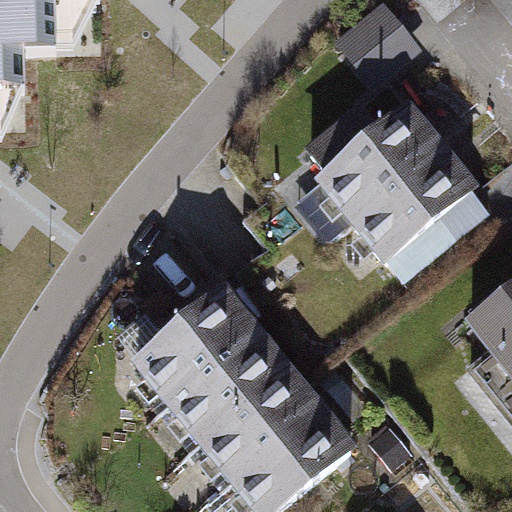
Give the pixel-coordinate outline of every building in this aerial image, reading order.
[(0,0),(0,88),(23,87),(22,44),(54,43),(52,0),(0,0)] [(393,0),(344,42),(379,84),(430,42),(394,0),(393,0)] [(386,284),(483,211),(416,123),(319,195),(386,284)] [(511,310),(473,340),(511,390),(511,310)] [(233,511),(305,511),(354,472),(226,317),(135,392),(233,511)]
